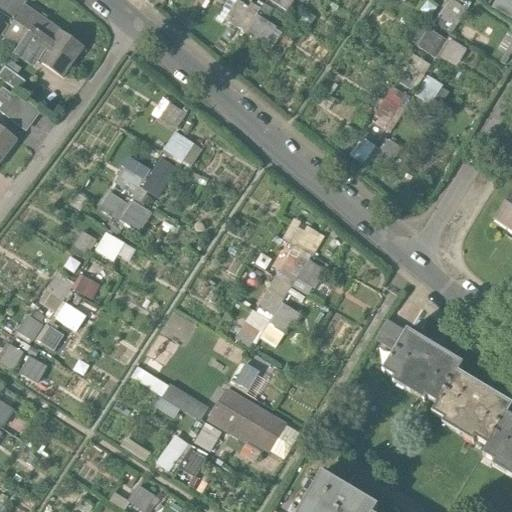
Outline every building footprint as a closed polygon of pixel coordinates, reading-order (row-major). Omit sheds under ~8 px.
[(0,32),(0,37),(4,40),(25,9),(28,5),(20,0),(0,0),(0,17),(7,22),(0,32)] [(235,0),(233,0),(222,20),(263,44),(275,24),(235,0)] [(270,0),(284,9),(289,0),(270,0)] [(4,40),(20,51),(35,29),(55,42),(61,33),(25,9),(4,40)] [(426,27),(416,44),(455,67),(465,50),(426,27)] [(40,64),(55,42),(35,29),(20,51),(16,56),(36,69),(40,64)] [(84,48),(61,33),(55,42),(40,64),(63,79),(84,48)] [(399,83),(419,89),(428,62),(409,56),(399,83)] [(28,81),(7,66),(0,75),(0,76),(20,91),(28,81)] [(414,95),(430,105),(442,86),(426,76),(414,95)] [(0,94),(0,111),(2,113),(14,97),(3,89),(0,94)] [(157,118),(176,129),(185,114),(167,102),(157,118)] [(18,141),(0,127),(0,149),(7,155),(18,141)] [(180,162),(193,144),(175,131),(162,149),(180,162)] [(350,157),(366,163),(373,144),(357,138),(350,157)] [(176,168),(158,158),(151,169),(127,155),(110,185),(145,205),(148,200),(155,204),(176,168)] [(117,220),(126,201),(105,191),(96,210),(117,220)] [(511,197),(494,224),(511,236),(511,197)] [(139,231),(147,210),(126,202),(118,223),(139,231)] [(71,249),(84,257),(94,240),(82,232),(71,249)] [(102,234),(94,251),(126,265),(133,248),(102,234)] [(258,338),(279,350),(299,312),(282,303),(289,288),(309,298),(328,262),(290,242),(237,341),(252,349),(258,338)] [(57,314),(72,282),(53,273),(38,305),(57,314)] [(54,319),(75,332),(85,316),(64,303),(54,319)] [(25,316),(14,334),(30,344),(41,325),(25,316)] [(376,342),(394,353),(407,332),(389,321),(376,342)] [(49,327),(39,344),(52,352),(63,335),(49,327)] [(425,398),(438,406),(457,373),(462,365),(407,332),(394,353),(382,373),(396,381),(393,385),(423,403),(425,398)] [(7,345),(0,359),(0,363),(13,370),(22,353),(7,345)] [(17,374),(35,384),(45,366),(27,356),(17,374)] [(254,397),(266,373),(244,363),(232,387),(254,397)] [(199,420),(206,407),(137,368),(130,379),(161,396),(154,407),(173,418),(178,409),(199,420)] [(475,440),(488,448),(507,416),(511,408),(511,406),(457,373),(438,406),(432,415),(445,423),(443,427),(472,445),(475,440)] [(226,393),(210,419),(269,453),(284,427),(226,393)] [(0,431),(13,410),(0,402),(0,431)] [(511,418),(507,416),(488,448),(483,457),(495,464),(493,468),(511,479),(511,418)] [(299,436),(284,427),(269,453),(284,462),(299,436)] [(155,465),(169,473),(186,443),(172,435),(155,465)] [(189,449),(178,471),(194,479),(206,457),(189,449)] [(298,511),(373,511),(377,506),(322,473),(298,511)] [(143,511),(149,511),(158,499),(136,485),(126,501),(143,511)]
